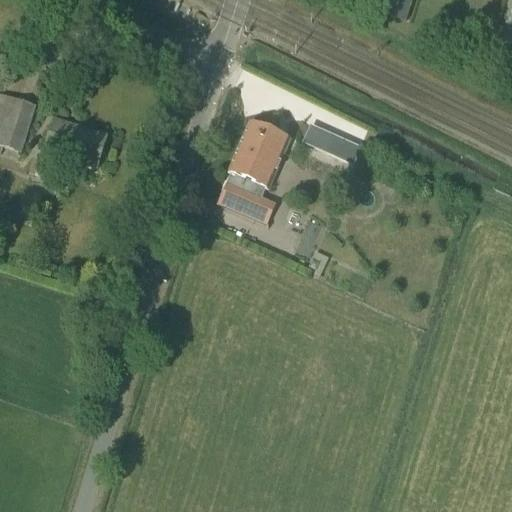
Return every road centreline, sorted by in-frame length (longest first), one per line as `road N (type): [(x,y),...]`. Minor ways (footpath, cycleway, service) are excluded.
road 1 (unclassified): [(82,511),(217,66)]
road 2 (unclassified): [(217,66),(83,0)]
